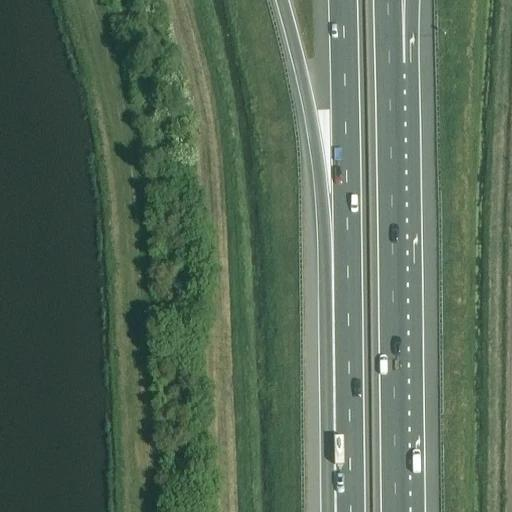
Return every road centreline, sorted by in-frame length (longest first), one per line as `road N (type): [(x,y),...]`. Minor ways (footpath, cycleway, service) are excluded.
road 1 (motorway): [(280,0),(320,171),(345,511)]
road 2 (motorway): [(339,0),(349,511)]
road 3 (motorway): [(395,511),(388,64)]
